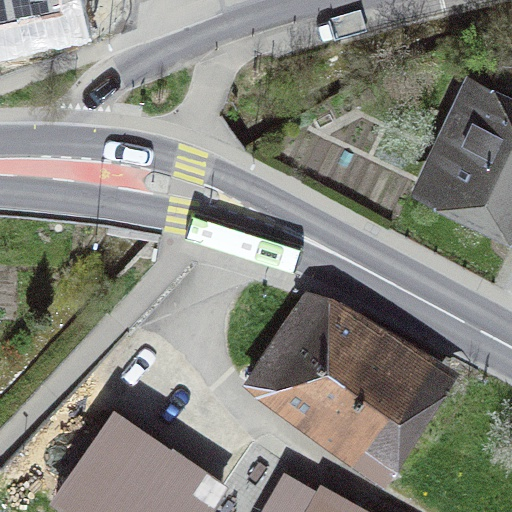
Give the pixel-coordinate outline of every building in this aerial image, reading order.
[(0,0),(0,20),(61,8),(58,0),(0,0)] [(511,62),(500,61),(441,182),(511,214),(511,62)] [(330,368),(359,326),(309,291),(256,367),(320,412),(344,377),(330,368)] [(430,375),(359,326),(330,368),(344,377),(320,412),(377,452),(430,375)] [(225,486),(254,442),(203,409),(175,453),(225,486)] [(204,511),(220,489),(112,415),(56,497),(77,511),(86,511),(90,507),(96,511),(204,511)] [(350,511),(319,494),(308,511),(350,511)]
